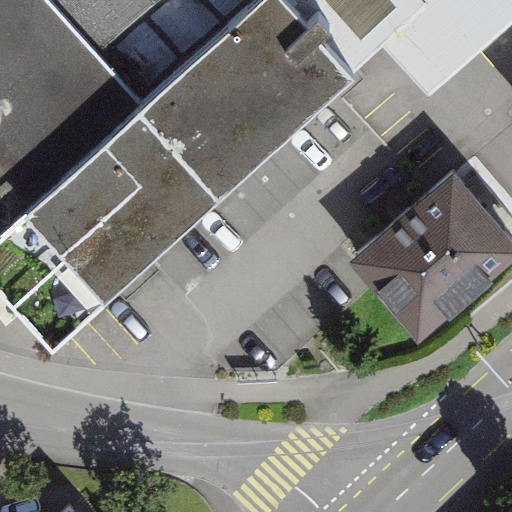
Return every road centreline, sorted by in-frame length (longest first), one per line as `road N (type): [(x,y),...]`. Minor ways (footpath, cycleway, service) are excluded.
road 1 (tertiary): [(323,511),(282,475),(243,456),(0,403)]
road 2 (secondary): [(385,511),(511,393)]
